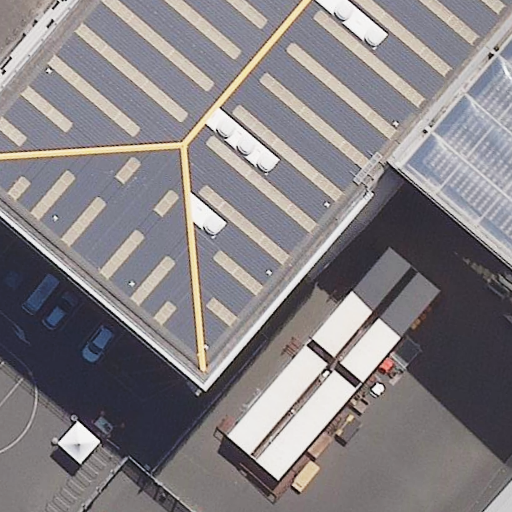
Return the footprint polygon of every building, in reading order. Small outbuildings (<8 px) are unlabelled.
[(511,26),(511,0),(56,0),(0,65),(0,213),(133,324),(204,386),(255,327),(392,167),(511,26)] [(511,26),(392,167),(511,269),(511,26)] [(308,340),(335,363),(415,269),(389,247),(308,340)] [(335,363),(361,385),(441,291),(415,269),(335,363)] [(335,363),(308,340),(227,436),(254,458),(335,363)] [(361,385),(335,363),(254,458),(279,480),(361,385)] [(511,511),(511,450),(458,511),(511,511)]
